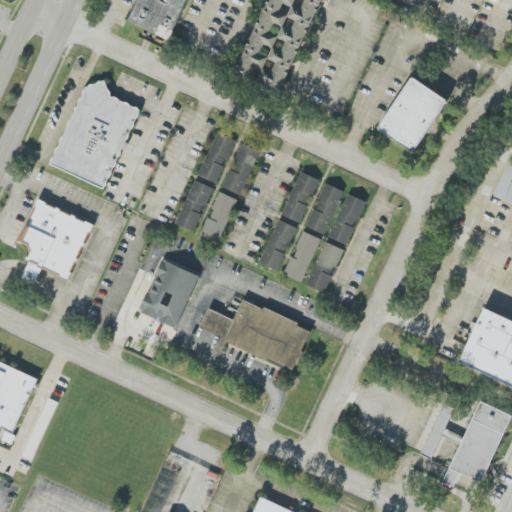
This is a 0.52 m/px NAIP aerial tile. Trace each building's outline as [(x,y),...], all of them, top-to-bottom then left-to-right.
[(135,0),(186,0),(169,38),(127,19),(135,0)] [(283,91),(320,0),(266,0),(237,72),(283,91)] [(407,70),(372,125),(411,150),(446,95),(407,70)] [(47,163),(83,88),(100,81),(106,95),(137,111),(100,188),(47,163)] [(216,184),(235,140),(217,133),(198,176),(216,184)] [(260,151),(241,144),(223,188),(241,196),(260,151)] [(511,160),(508,159),(492,195),(510,204),(511,199),(511,160)] [(318,179),(299,172),(283,217),(301,223),(318,179)] [(176,224),(194,232),(212,188),(194,181),(176,224)] [(308,228),(326,235),(342,190),(323,184),(308,228)] [(236,199),(217,192),(202,237),(220,243),(236,199)] [(328,238),(346,245),(365,202),(347,194),(328,238)] [(35,199),(15,242),(28,248),(22,262),(65,281),(91,225),(35,199)] [(296,227),(278,220),(259,263),(278,271),(296,227)] [(319,238),(301,232),(285,276),(304,283),(319,238)] [(343,250),(325,242),(306,285),(324,293),(343,250)] [(159,259),(195,276),(171,327),(135,310),(159,259)] [(238,300),(229,320),(204,308),(195,327),(288,371),(307,332),(238,300)] [(511,324),(479,309),(454,362),(511,388),(511,385),(511,324)] [(0,363),(0,425),(10,430),(33,379),(0,363)] [(47,399),(57,403),(30,461),(20,457),(47,399)] [(476,401),(440,480),(450,484),(456,471),(477,481),(507,415),(476,401)] [(454,408),(444,403),(420,454),(431,459),(442,436),(458,443),(461,438),(444,430),(454,408)] [(285,511),(255,498),(248,511),(285,511)]
